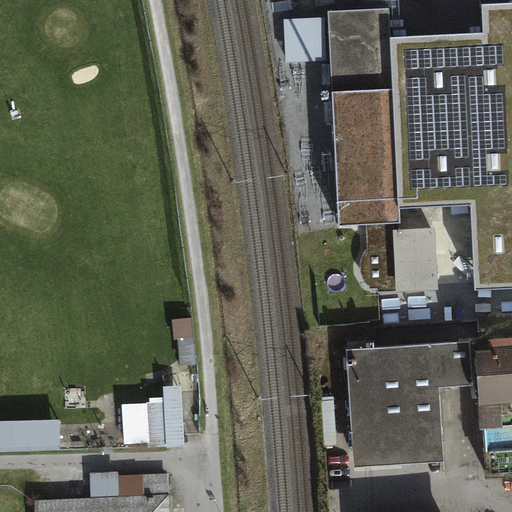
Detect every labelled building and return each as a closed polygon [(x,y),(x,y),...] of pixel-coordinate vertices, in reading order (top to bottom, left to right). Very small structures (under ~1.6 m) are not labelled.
[(388,8),(328,11),(338,224),(366,222),(399,221),(398,207),(471,203),(475,288),(511,286),(511,1),(482,3),(483,31),(390,36),(388,8)] [(324,18),(286,20),(287,60),(326,59),(324,18)] [(332,122),(331,102),(324,102),(325,122),(332,122)] [(399,232),(399,221),(366,222),(368,249),(366,249),(364,252),(362,255),(361,259),(360,265),(361,269),(361,273),(363,277),(366,281),(368,284),(370,284),(370,287),(380,287),(379,260),(377,233),(399,232)] [(377,233),(379,260),(433,257),(432,230),(399,232),(377,233)] [(435,286),(433,257),(379,260),(380,287),(380,288),(435,286)] [(511,474),(511,336),(478,339),(487,476),(511,474)] [(180,338),(182,364),(196,363),(193,337),(180,338)] [(455,385),(452,341),(374,346),(374,340),(350,342),(350,347),(346,347),(347,357),(344,358),(344,368),(347,368),(353,449),(443,443),(439,386),(455,385)] [(151,409),(166,408),(168,443),(166,443),(167,447),(185,446),(181,385),(163,385),(163,397),(150,397),(150,402),(122,403),(124,443),(153,442),(151,409)] [(335,395),(322,395),(326,444),(338,443),(335,395)] [(166,408),(151,409),(153,442),(153,444),(166,443),(168,443),(166,408)] [(60,419),(0,420),(0,451),(61,450),(60,419)] [(167,475),(141,476),(141,488),(141,492),(167,491),(167,475)] [(141,476),(91,478),(91,490),(141,488),(141,476)] [(167,511),(167,496),(35,502),(35,511),(167,511)]
